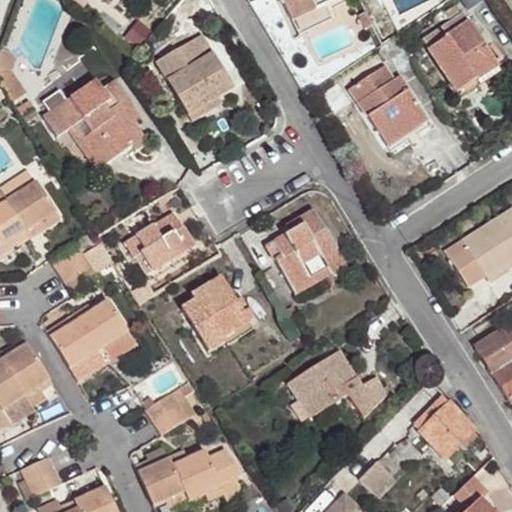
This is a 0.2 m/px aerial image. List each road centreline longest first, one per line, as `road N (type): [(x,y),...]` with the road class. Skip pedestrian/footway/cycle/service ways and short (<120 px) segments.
road 1 (residential): [(243,0),(383,249)]
road 2 (residential): [(383,249),(511,456)]
road 3 (residential): [(19,307),(133,511)]
road 4 (residential): [(511,163),(383,249)]
